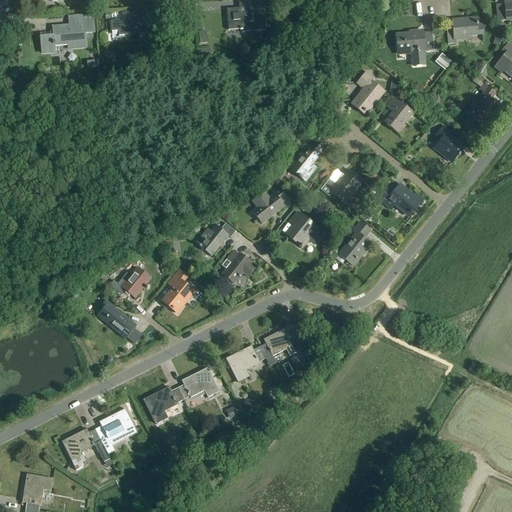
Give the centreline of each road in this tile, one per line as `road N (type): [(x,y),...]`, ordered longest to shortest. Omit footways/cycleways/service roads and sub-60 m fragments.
road 1 (unclassified): [(290,294),(345,306),(368,301),(446,205)]
road 2 (unclassified): [(0,440),(181,348)]
road 3 (residential): [(446,205),(343,122)]
road 4 (unclassified): [(181,348),(290,294)]
